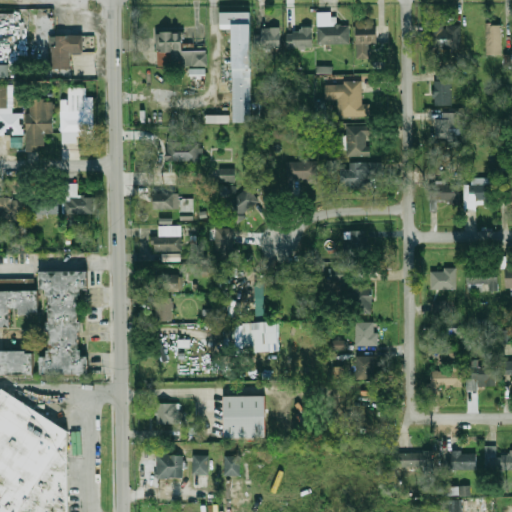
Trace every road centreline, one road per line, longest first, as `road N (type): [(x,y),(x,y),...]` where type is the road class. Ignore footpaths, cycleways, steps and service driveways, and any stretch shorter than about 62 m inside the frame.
road 1 (tertiary): [(122,511),(115,0)]
road 2 (residential): [(420,416),(410,397),(407,0)]
road 3 (residential): [(511,236),(421,237),(396,211),(317,213),(279,240)]
